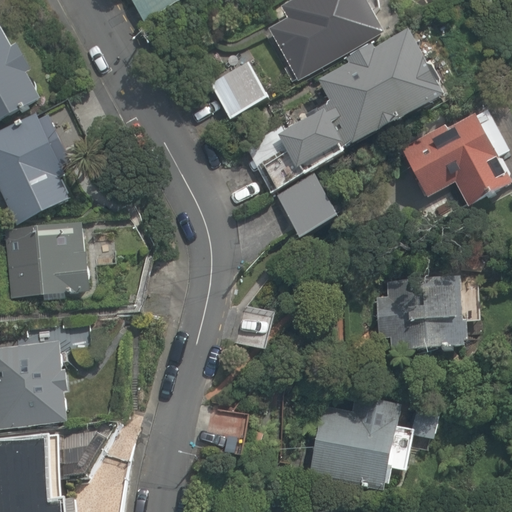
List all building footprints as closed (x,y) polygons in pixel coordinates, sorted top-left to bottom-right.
[(193,3),(191,0),(141,0),(153,23),(193,3)] [(390,31),(372,0),(295,0),(284,6),(292,19),(275,29),(303,79),(390,31)] [(0,120),(44,101),(11,29),(0,34),(0,120)] [(443,98),(413,36),(320,81),(350,143),(443,98)] [(268,100),(249,62),(209,82),(229,120),(268,100)] [(511,183),(476,113),(403,150),(428,198),(457,183),(469,208),(511,185),(511,183)] [(72,167),(47,114),(0,136),(0,186),(18,223),(67,199),(56,175),(72,167)] [(324,114),(280,136),(296,167),(340,145),(324,114)] [(313,177),(278,196),(301,238),(336,218),(313,177)] [(82,224),(5,233),(13,298),(90,290),(82,224)] [(380,301),(380,337),(393,337),(393,349),(462,348),(461,278),(409,278),(409,301),(380,301)] [(61,344),(0,349),(0,429),(68,424),(61,344)] [(324,406),(309,476),(382,491),(387,468),(405,471),(413,432),(395,428),(399,407),(356,398),(353,412),(324,406)] [(216,412),(217,405),(200,402),(194,448),(237,454),(242,416),(216,412)] [(58,436),(0,440),(0,511),(78,511),(78,501),(67,502),(67,499),(64,500),(58,436)]
